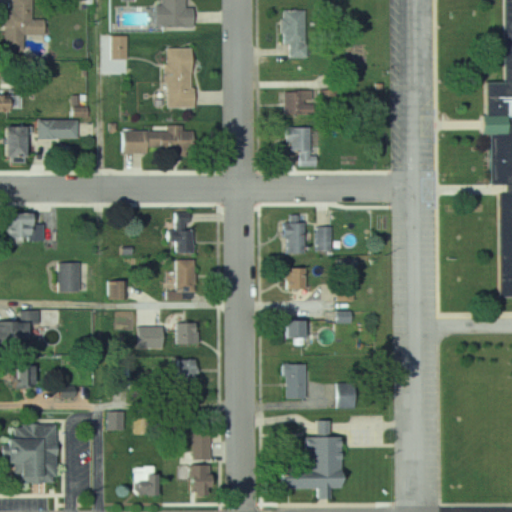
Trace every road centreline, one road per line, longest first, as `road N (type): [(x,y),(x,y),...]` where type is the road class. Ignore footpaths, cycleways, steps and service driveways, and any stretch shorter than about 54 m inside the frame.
road 1 (residential): [(420,511),(414,0)]
road 2 (residential): [(243,511),(240,0)]
road 3 (residential): [(0,188),(416,189)]
